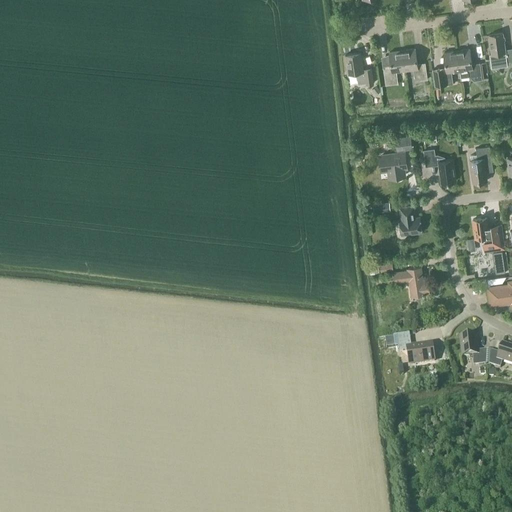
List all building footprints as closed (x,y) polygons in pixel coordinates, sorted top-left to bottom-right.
[(503,33),(489,35),(492,54),(489,54),(491,68),(507,66),(507,63),(511,62),(511,48),(505,50),(503,33)] [(415,81),(427,79),(425,63),(417,64),(415,49),(402,51),(405,70),(413,69),(415,81)] [(474,81),(482,79),(480,63),(472,64),(470,49),(457,51),(460,70),(459,70),(460,77),(469,76),(474,81)] [(396,71),(405,70),(402,51),(389,52),(391,67),(383,69),(386,85),(398,83),(396,71)] [(451,72),(459,70),(460,70),(457,51),(444,52),(446,68),(432,70),(434,86),(453,84),(451,72)] [(366,84),(373,83),(371,68),(364,69),(364,71),(363,71),(361,53),(345,55),(348,74),(357,73),(358,84),(366,83),(366,84)] [(380,91),(376,86),(371,89),(376,95),(380,91)] [(507,139),(507,130),(497,131),(498,140),(507,139)] [(412,149),(410,135),(395,138),(396,151),(412,149)] [(437,141),(436,135),(423,137),(424,143),(437,141)] [(470,156),(471,160),(470,160),(473,181),(473,183),(474,183),(474,181),(486,179),(486,181),(487,181),(487,179),(486,179),(485,172),(493,171),(490,146),(476,148),(477,155),(470,156)] [(426,167),(436,165),(434,149),(424,151),(426,167)] [(403,166),(406,165),(405,153),(380,156),(381,169),(388,168),(390,178),(404,176),(403,166)] [(441,183),(456,181),(453,159),(438,161),(441,183)] [(390,211),(389,202),(373,204),(374,213),(390,211)] [(422,232),(420,217),(415,218),(413,206),(399,208),(401,220),(399,220),(401,235),(422,232)] [(473,219),(475,238),(484,237),(486,250),(503,247),(500,225),(492,226),(492,227),(488,228),(486,218),(473,219)] [(371,271),(379,271),(379,259),(371,259),(371,271)] [(381,271),(393,270),(392,263),(380,265),(381,271)] [(504,263),(494,264),(495,274),(505,273),(504,263)] [(425,293),(429,292),(428,282),(423,283),(421,267),(408,269),(408,270),(393,273),(395,282),(409,280),(412,296),(423,294),(423,295),(425,295),(425,293)] [(511,301),(511,284),(488,288),(491,305),(511,302),(511,301)] [(409,365),(435,361),(432,344),(411,347),(409,334),(397,336),(399,352),(407,351),(409,365)] [(486,365),(487,350),(477,351),(475,336),(460,337),(462,357),(472,356),(473,366),(486,365)] [(511,363),(511,348),(502,345),(499,353),(490,350),(489,365),(500,368),(503,361),(511,363)]
